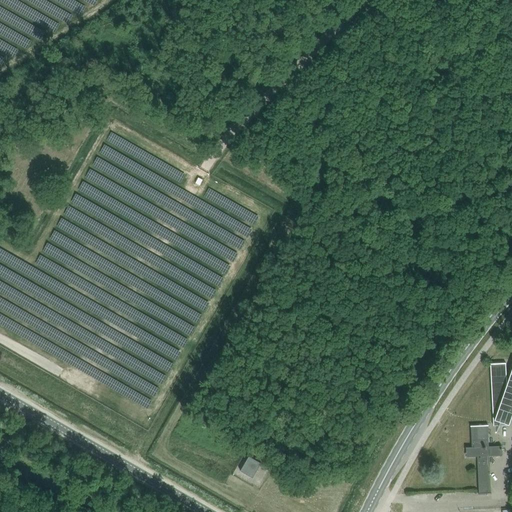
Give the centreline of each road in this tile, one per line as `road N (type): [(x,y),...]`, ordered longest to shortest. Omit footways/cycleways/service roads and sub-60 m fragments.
road 1 (secondary): [(367,511),(436,387),(511,290)]
road 2 (unclassified): [(205,511),(0,394)]
road 3 (unclassified): [(212,155),(360,0)]
